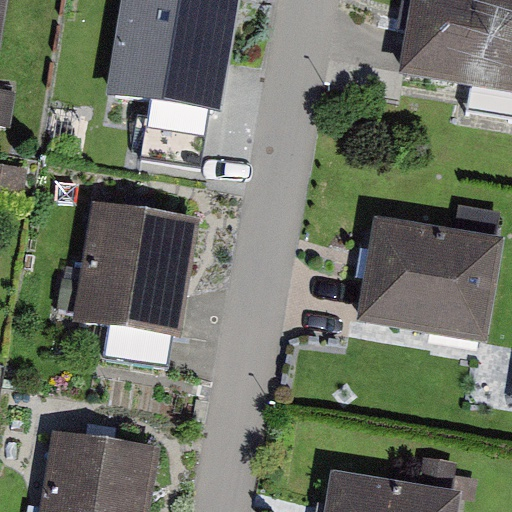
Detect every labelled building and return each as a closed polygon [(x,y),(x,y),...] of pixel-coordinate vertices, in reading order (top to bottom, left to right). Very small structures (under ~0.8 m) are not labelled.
[(0,0),(0,72),(10,0),(0,0)] [(238,5),(205,0),(127,0),(112,102),(220,119),(238,5)] [(511,0),(413,0),(398,85),(511,104),(511,0)] [(203,229),(94,210),(74,331),(182,349),(203,229)] [(507,248),(376,226),(358,333),(489,355),(507,248)] [(153,511),(162,456),(55,440),(43,511),(153,511)] [(460,511),(462,503),(333,481),(327,511),(460,511)]
